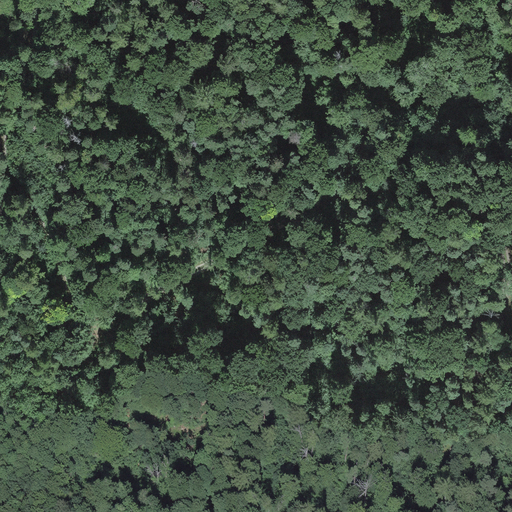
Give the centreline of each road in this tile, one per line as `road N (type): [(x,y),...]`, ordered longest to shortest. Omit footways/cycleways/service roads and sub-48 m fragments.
road 1 (track): [(13,166),(63,271),(91,303),(115,309),(344,194),(459,198),(511,225)]
road 2 (track): [(432,511),(497,324),(511,324)]
road 3 (track): [(13,166),(8,133),(39,0)]
